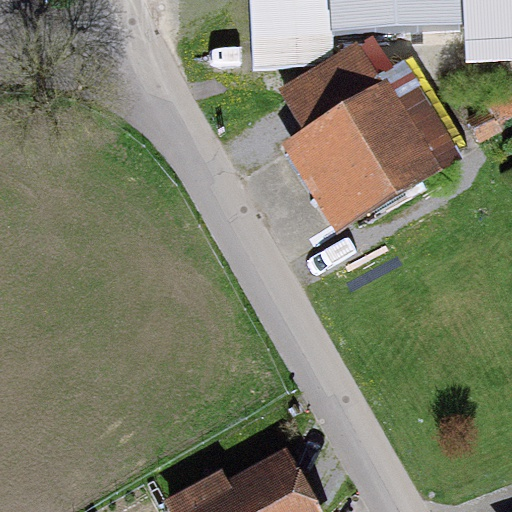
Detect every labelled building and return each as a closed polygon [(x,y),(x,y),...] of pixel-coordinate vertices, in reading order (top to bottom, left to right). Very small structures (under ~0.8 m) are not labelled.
[(249,0),(253,71),(311,68),(307,0),(249,0)] [(330,0),(333,37),(459,31),(457,0),(330,0)] [(511,29),(511,0),(464,0),(466,32),(511,29)] [(310,137),(360,219),(428,177),(379,96),(310,137)] [(221,477),(171,504),(175,511),(310,511),(284,465),(231,495),(221,477)]
